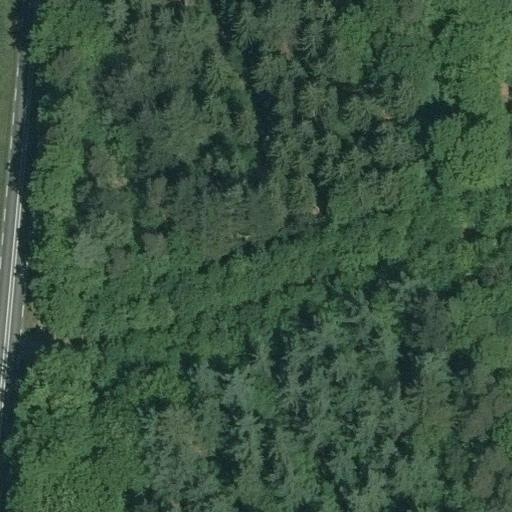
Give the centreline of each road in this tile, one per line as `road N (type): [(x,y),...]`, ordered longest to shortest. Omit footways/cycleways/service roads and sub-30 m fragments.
road 1 (unclassified): [(7,349),(108,353),(471,252)]
road 2 (track): [(429,0),(429,100),(471,252),(511,354)]
road 3 (primary): [(7,349),(47,0)]
